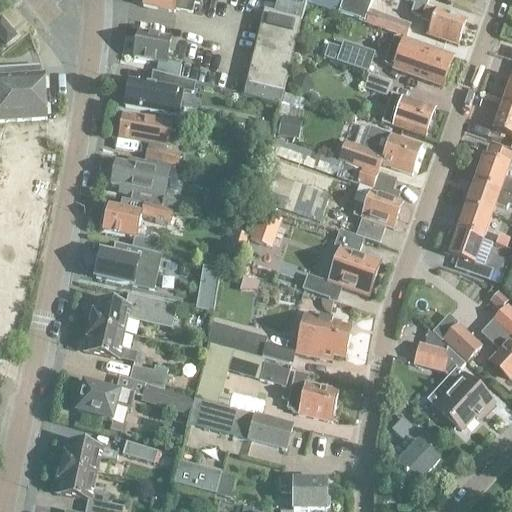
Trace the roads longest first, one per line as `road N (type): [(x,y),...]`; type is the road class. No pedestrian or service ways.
road 1 (residential): [(366,511),(370,410),(388,318),(498,0)]
road 2 (residential): [(4,511),(88,64)]
